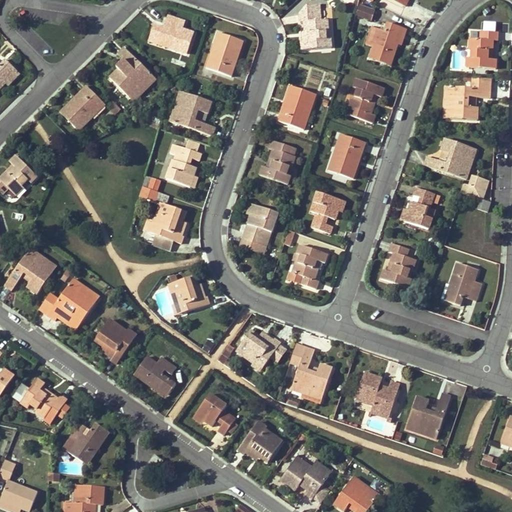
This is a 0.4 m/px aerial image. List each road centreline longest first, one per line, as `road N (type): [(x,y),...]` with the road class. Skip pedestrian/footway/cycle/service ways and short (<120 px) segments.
road 1 (residential): [(222,0),(260,13),(273,36),(210,224),(213,250),(252,299),(332,324)]
road 2 (residential): [(332,324),(433,43),(463,0)]
road 3 (residential): [(52,74),(8,32),(5,7),(28,1),(112,14)]
road 4 (residential): [(232,479),(159,503),(133,498),(135,408)]
road 5 (residential): [(135,408),(0,312)]
road 6 (residential): [(332,324),(484,374)]
road 7 (unknown): [(345,286),(495,338)]
road 8 (residential): [(232,479),(135,408)]
